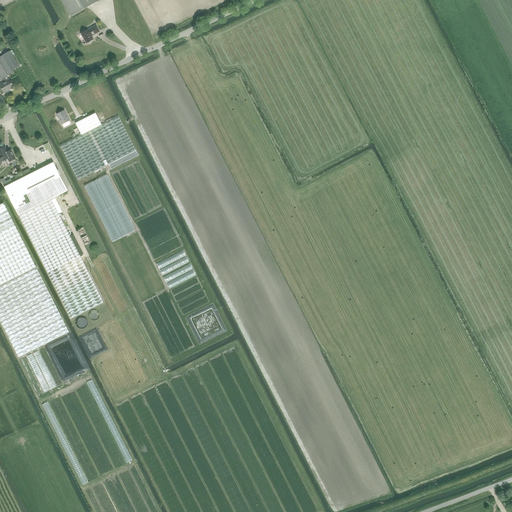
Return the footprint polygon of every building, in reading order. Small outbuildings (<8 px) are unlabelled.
[(62,0),(71,16),(97,1),(96,0),(62,0)] [(81,33),(86,43),(87,42),(89,42),(90,42),(90,41),(91,40),(93,39),(92,36),(100,31),(96,25),(88,29),(81,33)] [(3,55),(0,57),(0,73),(5,82),(0,85),(4,91),(7,89),(8,90),(14,87),(9,79),(7,76),(13,73),(12,71),(19,67),(10,51),(3,55)] [(57,114),(62,124),(69,120),(64,110),(57,114)] [(76,123),(82,135),(102,125),(96,113),(76,123)] [(118,116),(102,125),(82,135),(60,146),(78,180),(136,150),(118,116)] [(11,161),(15,158),(10,148),(7,150),(5,147),(0,149),(0,154),(0,155),(0,154),(0,161),(3,160),(3,161),(9,158),(11,161)] [(19,215),(55,197),(68,190),(54,162),(32,173),(29,168),(14,176),(16,180),(12,183),(7,185),(5,186),(19,215)] [(134,231),(109,174),(85,185),(110,242),(134,231)] [(71,318),(103,302),(58,212),(62,211),(55,197),(19,215),(71,318)] [(0,319),(19,357),(69,332),(4,203),(0,204),(0,319)] [(99,317),(100,315),(99,314),(98,312),(97,311),(96,310),(95,310),(93,310),(92,311),(90,312),(89,313),(89,314),(89,316),(89,317),(90,319),(91,320),(92,320),(94,321),(95,321),(97,320),(98,319),(99,318),(99,317)] [(87,324),(88,323),(88,322),(87,321),(87,319),(86,318),(85,318),(84,317),(82,317),(81,317),(80,317),(79,317),(78,318),(77,319),(76,320),(76,321),(75,323),(75,324),(76,325),(76,326),(77,327),(78,328),(79,329),(81,329),(82,329),(83,329),(84,328),(85,328),(86,327),(87,326),(87,324)]
